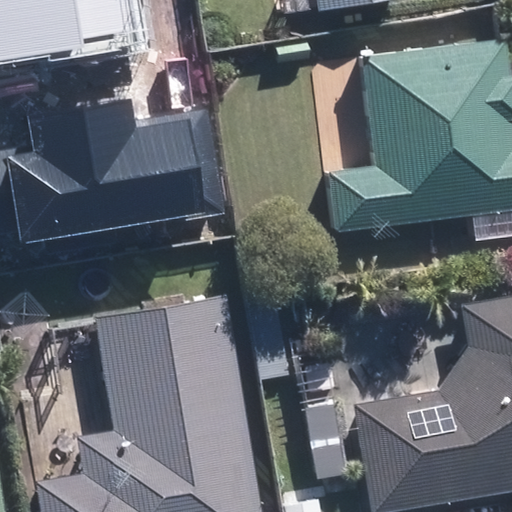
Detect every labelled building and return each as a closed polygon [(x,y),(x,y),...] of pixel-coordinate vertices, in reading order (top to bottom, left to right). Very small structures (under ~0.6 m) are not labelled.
[(51,166),(97,159),(101,185),(156,178),(152,151),(154,150),(130,0),(0,0),(0,62),(34,57),(51,166)] [(323,170),(331,227),(410,216),(409,215),(511,201),(511,108),(502,35),(359,54),(373,163),(323,170)] [(511,288),(456,297),(464,350),(441,387),(350,403),(369,511),(372,511),(511,486),(511,288)] [(260,511),(222,289),(87,313),(107,424),(71,430),(78,467),(29,475),(35,511),(260,511)] [(337,394),(299,398),(309,475),(347,470),(337,394)]
